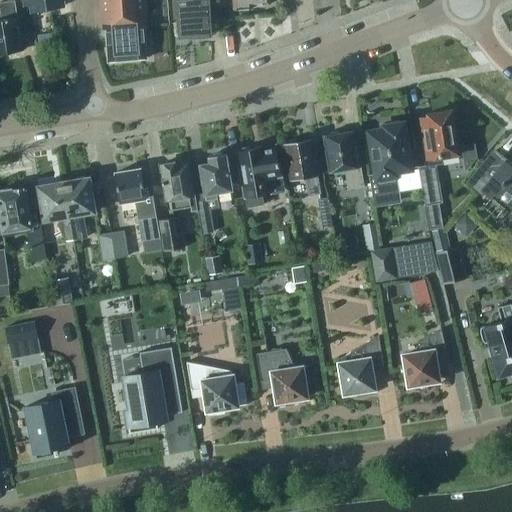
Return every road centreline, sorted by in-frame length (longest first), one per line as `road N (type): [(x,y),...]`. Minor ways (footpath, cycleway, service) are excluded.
road 1 (residential): [(511,429),(95,496),(41,511)]
road 2 (residential): [(94,109),(122,115),(223,91),(464,5)]
